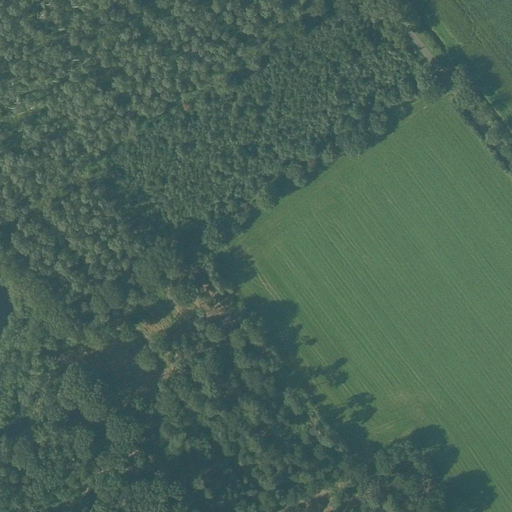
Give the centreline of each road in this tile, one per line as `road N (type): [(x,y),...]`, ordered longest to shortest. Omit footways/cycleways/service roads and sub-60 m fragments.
road 1 (track): [(441,74),(82,316)]
road 2 (unclassified): [(511,163),(383,0)]
